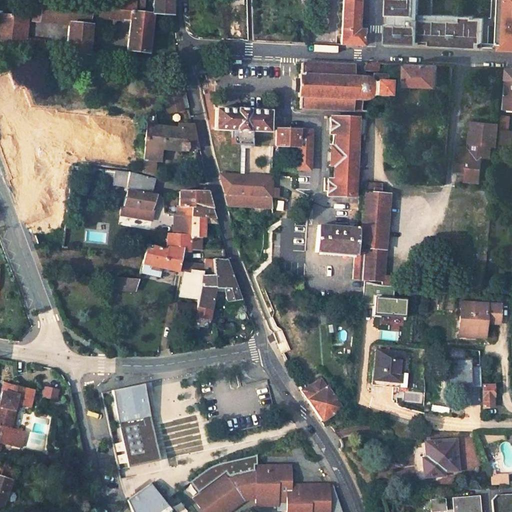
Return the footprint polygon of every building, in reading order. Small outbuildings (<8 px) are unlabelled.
[(30,0),(29,16),(35,17),(37,0),(30,0)] [(35,18),(70,22),(70,20),(93,22),(94,13),(94,3),(68,0),(37,0),(35,17),(35,18)] [(171,0),(154,0),(155,4),(146,3),(145,0),(119,0),(118,6),(123,6),(134,7),(153,10),(171,12),(171,0)] [(357,26),(358,0),(342,0),(341,39),(363,40),(363,26),(357,26)] [(414,0),(387,0),(387,13),(391,13),(391,22),(386,22),(386,41),(483,46),(484,16),(475,16),(474,14),(462,14),(461,18),(414,16),(414,0)] [(461,18),(462,14),(418,13),(418,0),(414,0),(414,16),(461,18)] [(511,0),(499,0),(499,15),(503,15),(503,20),(499,19),(499,42),(506,43),(506,47),(511,47),(511,0)] [(245,2),(228,3),(228,34),(237,35),(246,35),(245,2)] [(94,3),(94,13),(123,16),(123,6),(118,6),(102,4),(94,3)] [(123,16),(133,17),(134,7),(123,6),(123,16)] [(133,17),(129,47),(149,50),(153,10),(134,7),(133,17)] [(43,48),(44,38),(26,37),(27,22),(17,21),(18,16),(12,15),(9,42),(26,44),(26,46),(43,48)] [(89,53),(93,22),(70,20),(70,22),(68,51),(89,53)] [(354,68),(301,65),(301,77),(299,77),(298,100),(299,100),(299,111),(352,114),(352,103),(362,103),(365,104),(367,103),(369,102),(371,101),(372,100),(386,100),(387,87),(385,87),(386,77),(372,77),(371,80),(367,78),(363,77),(357,75),(357,69),(354,68)] [(453,68),(400,66),(400,77),(406,77),(406,87),(438,88),(438,71),(442,71),(442,72),(452,73),(453,68)] [(165,99),(169,113),(182,111),(182,110),(187,108),(184,94),(165,99)] [(362,103),(352,103),(352,114),(361,115),(362,103)] [(247,112),(238,112),(237,111),(236,112),(215,112),(215,118),(212,118),(212,127),(215,127),(215,132),(236,133),(236,134),(248,135),(248,133),(269,134),(269,131),(270,113),(250,113),(250,112),(247,112)] [(67,146),(64,158),(93,162),(93,158),(90,157),(98,117),(72,113),(71,124),(68,123),(64,145),(67,146)] [(508,118),(502,117),(500,139),(510,140),(511,133),(506,132),(508,118)] [(331,151),(330,167),(334,168),(333,182),(328,182),(327,198),(353,199),(356,150),(358,150),(359,136),(357,136),(357,121),(331,120),(331,134),(331,136),(335,137),(334,150),(331,151)] [(160,158),(162,146),(186,149),(187,146),(196,146),(192,122),(179,122),(179,127),(148,123),(147,123),(143,157),(142,169),(154,172),(158,174),(160,158)] [(498,125),(472,122),(469,144),(474,145),(472,151),(469,150),(458,149),(456,171),(467,172),(466,181),(479,183),(482,159),(490,159),(491,146),(496,147),(498,125)] [(311,133),(276,132),(276,147),(272,148),(272,153),(280,154),(281,151),(284,151),(284,148),(297,149),(295,172),(308,173),(311,133)] [(143,157),(136,156),(135,167),(142,169),(143,157)] [(114,168),(112,182),(121,183),(120,187),(151,190),(154,175),(127,169),(114,168)] [(272,180),(218,176),(223,196),(272,200),(277,200),(277,193),(272,193),(272,180)] [(362,212),(357,212),(356,220),(361,221),(360,234),(355,233),(353,257),(351,281),(362,283),(363,281),(381,283),(388,197),(380,196),(381,186),(370,185),(369,195),(363,194),(362,212)] [(120,187),(119,202),(148,207),(156,191),(151,190),(120,187)] [(180,187),(181,204),(193,202),(193,209),(212,205),(207,188),(180,187)] [(158,210),(163,192),(156,191),(148,207),(158,210)] [(272,200),(223,196),(226,208),(272,209),(272,200)] [(181,204),(181,211),(191,209),(193,209),(193,202),(181,204)] [(191,209),(190,236),(202,235),(204,235),(204,219),(204,215),(214,214),(212,205),(193,209),(191,209)] [(175,212),(173,231),(190,236),(191,209),(181,211),(175,212)] [(356,230),(317,227),(315,254),(353,257),(356,230)] [(143,260),(179,268),(180,260),(181,247),(190,247),(190,236),(173,231),(166,230),(167,248),(146,243),(145,252),(143,260)] [(201,247),(202,235),(190,236),(190,247),(201,247)] [(209,305),(210,305),(214,283),(223,284),(225,299),(240,298),(226,258),(224,258),(206,256),(205,264),(198,295),(197,302),(209,305)] [(205,264),(180,260),(179,268),(183,268),(191,270),(203,272),(205,264)] [(179,292),(187,293),(191,270),(183,268),(179,292)] [(203,272),(191,270),(187,293),(198,295),(203,272)] [(132,287),(134,275),(111,273),(109,284),(113,285),(132,287)] [(492,283),(484,282),(483,293),(491,294),(492,283)] [(197,301),(181,298),(175,324),(192,327),(195,313),(197,301)] [(207,315),(209,305),(197,302),(195,313),(207,315)] [(500,306),(461,304),(459,331),(465,332),(465,338),(476,339),(475,336),(484,337),(485,326),(485,324),(498,324),(500,306)] [(402,356),(378,353),(374,382),(384,384),(383,389),(398,391),(402,356)] [(325,378),(320,381),(325,387),(329,384),(325,378)] [(62,384),(50,381),(47,391),(60,394),(62,384)] [(320,381),(301,393),(322,421),(340,409),(325,387),(320,381)] [(132,465),(163,458),(145,382),(113,389),(132,465)] [(28,388),(2,383),(0,392),(0,442),(12,445),(16,430),(10,429),(5,428),(11,402),(17,403),(24,405),(28,388)] [(492,388),(483,387),(483,409),(492,409),(492,388)] [(132,465),(113,389),(105,391),(122,467),(132,465)] [(10,429),(17,403),(11,402),(5,428),(10,429)] [(23,432),(16,430),(12,445),(19,447),(23,432)] [(286,436),(290,445),(302,442),(294,432),(286,436)] [(459,442),(428,445),(429,461),(424,461),(426,478),(446,476),(446,474),(461,472),(459,442)] [(256,465),(256,455),(211,466),(190,481),(198,492),(226,471),(229,475),(254,471),(254,466),(256,465)] [(287,499),(287,511),(330,511),(330,483),(291,484),(291,466),(256,466),(256,472),(226,477),(225,475),(193,498),(202,511),(225,511),(244,499),(241,496),(255,495),(256,502),(278,502),(278,499),(287,499)] [(0,478),(0,511),(5,511),(15,484),(0,478)] [(511,488),(511,479),(501,479),(501,485),(496,485),(497,489),(511,488)] [(157,490),(153,483),(129,498),(133,511),(171,511),(164,502),(169,499),(162,487),(157,490)] [(330,483),(330,511),(344,511),(334,484),(330,483)] [(436,511),(449,511),(449,501),(436,501),(436,511)] [(459,510),(483,510),(483,501),(459,501),(459,510)]
